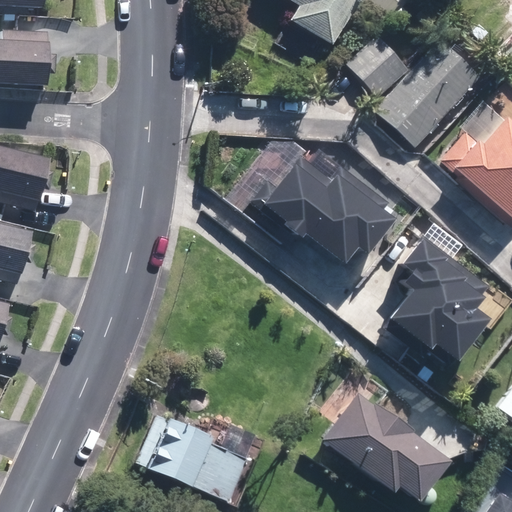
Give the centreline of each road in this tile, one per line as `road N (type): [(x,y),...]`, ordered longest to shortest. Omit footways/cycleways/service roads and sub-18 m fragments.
road 1 (tertiary): [(150,131),(143,208),(110,322),(25,511)]
road 2 (residential): [(150,131),(0,120)]
road 3 (tertiary): [(146,0),(150,131)]
